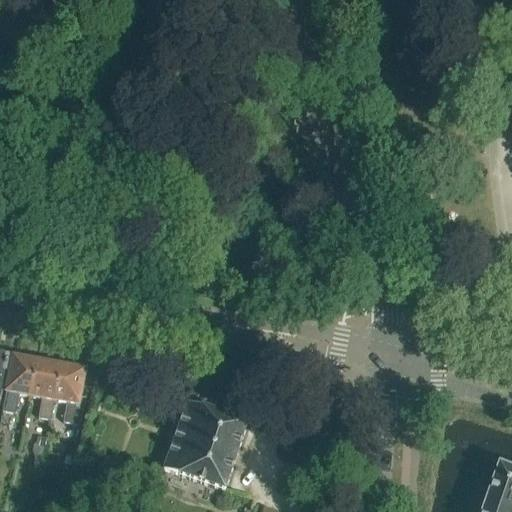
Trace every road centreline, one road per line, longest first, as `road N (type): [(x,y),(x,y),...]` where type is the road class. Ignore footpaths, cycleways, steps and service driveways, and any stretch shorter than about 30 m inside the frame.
road 1 (unclassified): [(392,350),(280,0)]
road 2 (tertiary): [(185,318),(0,290)]
road 3 (tertiary): [(376,511),(391,375)]
road 4 (tertiary): [(265,330),(297,350),(391,375)]
road 5 (tertiary): [(392,350),(265,330)]
road 6 (tertiary): [(511,385),(392,350)]
road 7 (tertiary): [(391,375),(511,402)]
